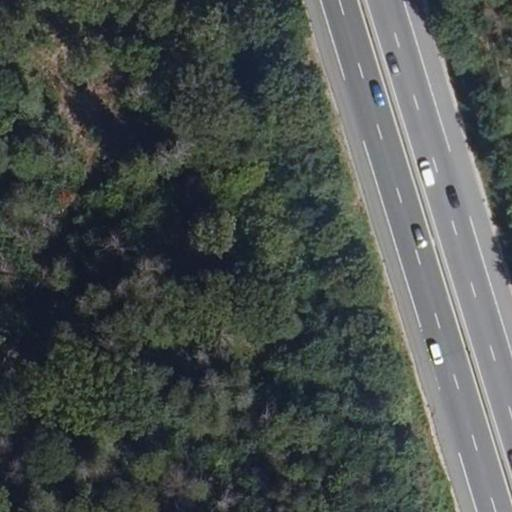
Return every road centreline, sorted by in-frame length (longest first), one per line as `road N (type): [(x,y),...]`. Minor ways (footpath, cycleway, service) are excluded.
road 1 (motorway): [(339,0),(496,511)]
road 2 (motorway): [(511,415),(384,0)]
